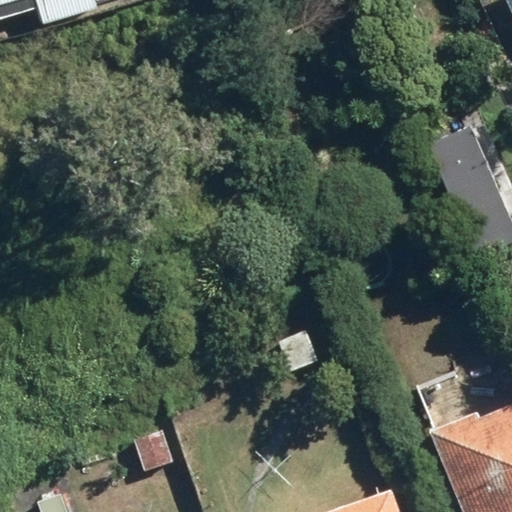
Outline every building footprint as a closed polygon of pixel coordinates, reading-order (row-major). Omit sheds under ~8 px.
[(0,0),(0,16),(28,8),(37,34),(95,16),(89,0),(0,0)] [(511,0),(502,0),(511,22),(511,0)] [(511,245),(511,240),(477,166),(394,205),(431,284),(511,245)] [(324,287),(255,317),(282,380),(351,350),(324,287)] [(511,511),(511,405),(426,440),(455,511),(511,511)] [(390,511),(386,499),(349,511),(390,511)]
